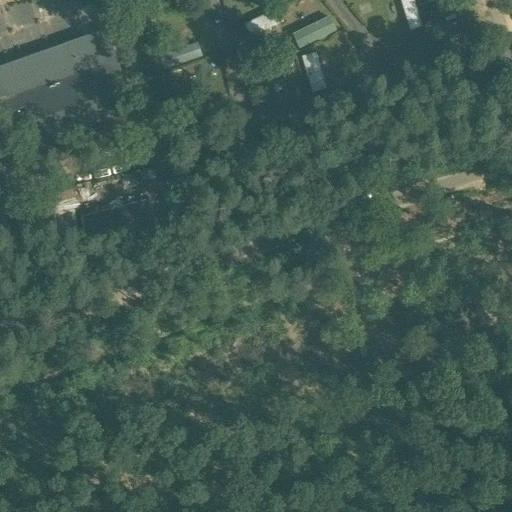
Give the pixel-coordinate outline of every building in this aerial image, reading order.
[(173,0),(143,0),(147,10),(174,0),(173,0)] [(434,10),(427,13),(430,23),(437,20),(434,10)] [(105,31),(0,69),(0,111),(1,114),(25,106),(38,142),(116,114),(105,82),(121,76),(105,31)] [(470,33),(444,43),(451,61),(477,51),(470,33)] [(422,48),(396,58),(403,77),(429,67),(422,48)] [(171,73),(160,77),(163,85),(173,82),(171,73)] [(49,199),(13,208),(20,236),(56,228),(49,199)] [(147,200),(79,218),(87,247),(155,229),(147,200)]
